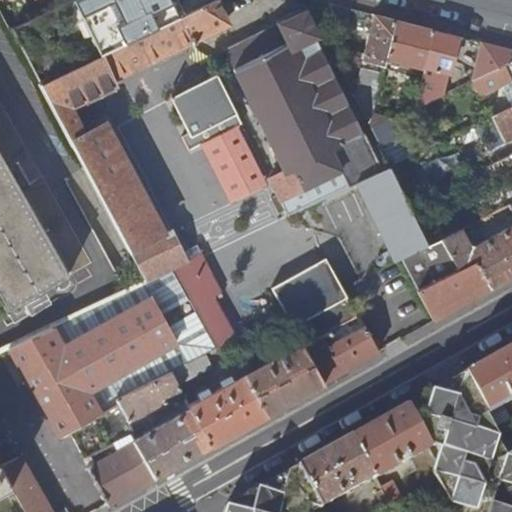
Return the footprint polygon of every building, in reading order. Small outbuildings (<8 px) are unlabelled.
[(67,0),(11,28),(39,83),(97,54),(210,0),(183,0),(181,7),(171,3),(169,0),(67,0)] [(226,23),(214,0),(210,0),(97,54),(109,78),(213,29),(226,23)] [(374,220),(406,204),(388,164),(371,174),(353,137),(361,133),(349,109),(314,40),(334,30),(319,0),(275,20),(277,24),(253,36),(223,50),(228,59),(284,172),(269,179),(287,215),(298,210),(303,208),(312,204),(354,184),(366,211),(374,220)] [(0,17),(7,30),(11,28),(0,7),(0,17)] [(394,19),(372,14),(361,60),(383,65),(384,58),(394,19)] [(432,29),(394,19),(384,58),(388,59),(387,66),(412,71),(415,67),(421,69),(421,68),(432,29)] [(456,35),(432,29),(421,68),(421,69),(420,73),(412,107),(442,93),(456,35)] [(511,60),(511,49),(481,41),(472,79),(506,63),(511,60)] [(115,224),(145,281),(171,269),(216,347),(221,346),(225,343),(231,341),(234,339),(204,280),(213,275),(201,253),(180,263),(98,112),(76,122),(69,105),(112,84),(109,78),(97,54),(39,83),(114,224),(115,224)] [(511,74),(506,63),(472,79),(480,92),(500,82),(511,104),(511,74)] [(361,66),(353,95),(368,124),(372,108),(381,70),(361,66)] [(239,122),(214,73),(202,79),(167,95),(184,131),(186,135),(223,117),(229,127),(235,124),(239,122)] [(511,105),(484,119),(490,133),(498,129),(500,134),(511,127),(511,105)] [(372,108),(368,124),(369,127),(389,118),(392,117),(372,108)] [(186,135),(184,131),(177,135),(184,149),(197,143),(229,127),(223,117),(186,135)] [(369,127),(379,146),(400,137),(389,118),(369,127)] [(229,127),(197,143),(224,201),(264,182),(235,124),(229,127)] [(379,146),(388,164),(409,154),(400,137),(379,146)] [(0,302),(4,310),(5,310),(11,321),(39,306),(33,294),(66,275),(0,157),(0,302)] [(393,260),(399,258),(426,244),(406,204),(374,220),(393,260)] [(490,289),(511,276),(511,224),(495,234),(492,227),(479,234),(483,241),(474,245),(467,245),(457,229),(440,237),(458,269),(474,261),(490,289)] [(434,320),(490,289),(474,261),(458,269),(440,237),(426,244),(399,258),(434,320)] [(325,333),(357,317),(339,286),(325,260),(269,288),(281,315),(298,344),(299,345),(325,333)] [(106,503),(151,478),(132,442),(133,441),(132,439),(130,435),(133,433),(114,397),(169,371),(204,353),(216,347),(171,269),(145,281),(6,347),(56,435),(66,430),(106,503)] [(321,383),(377,351),(363,326),(330,341),(325,333),(299,345),(321,383)] [(225,343),(229,350),(235,348),(231,341),(225,343)] [(225,352),(229,350),(225,343),(221,346),(225,352)] [(511,398),(511,343),(464,371),(486,412),(511,398)] [(266,414),(321,383),(299,345),(298,344),(251,371),(243,375),(266,414)] [(210,367),(204,353),(169,371),(176,383),(210,367)] [(114,397),(133,433),(139,429),(133,418),(161,404),(159,399),(178,390),(176,383),(169,371),(114,397)] [(511,511),(511,450),(508,452),(486,412),(464,371),(406,403),(430,447),(437,443),(440,448),(433,469),(450,501),(463,504),(460,511),(511,511)] [(211,445),(266,414),(243,375),(231,380),(228,377),(219,381),(220,385),(208,392),(207,389),(197,394),(198,397),(187,404),(189,407),(211,445)] [(430,447),(406,403),(351,434),(374,477),(375,478),(398,465),(396,459),(404,455),(406,461),(430,447)] [(151,478),(211,445),(189,407),(132,439),(133,441),(132,442),(151,478)] [(374,477),(351,434),(297,465),(320,507),(374,477)] [(25,511),(48,511),(17,457),(0,466),(0,467),(9,484),(25,511)] [(311,511),(320,507),(297,465),(226,505),(224,511),(311,511)] [(0,489),(9,484),(0,467),(0,489)] [(388,501),(392,509),(405,502),(392,479),(380,486),(382,490),(388,501)] [(382,504),(388,501),(382,490),(375,494),(382,504)]
